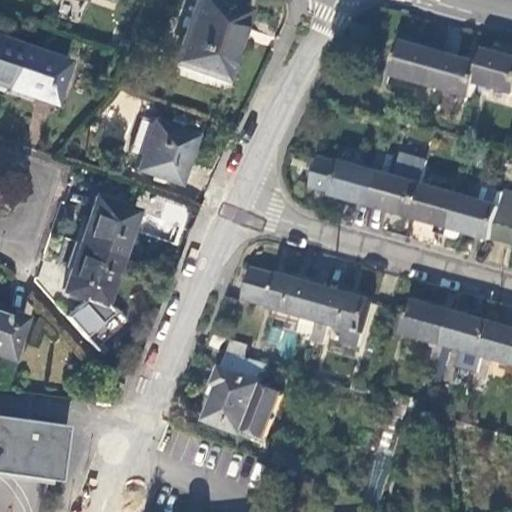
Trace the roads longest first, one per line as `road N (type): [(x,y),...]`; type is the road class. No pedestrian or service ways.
road 1 (residential): [(511,283),(238,206)]
road 2 (tertiary): [(329,0),(238,206)]
road 3 (tertiary): [(238,206),(153,395)]
road 4 (residential): [(0,230),(17,232),(42,168),(0,153)]
road 5 (residential): [(153,395),(108,511)]
